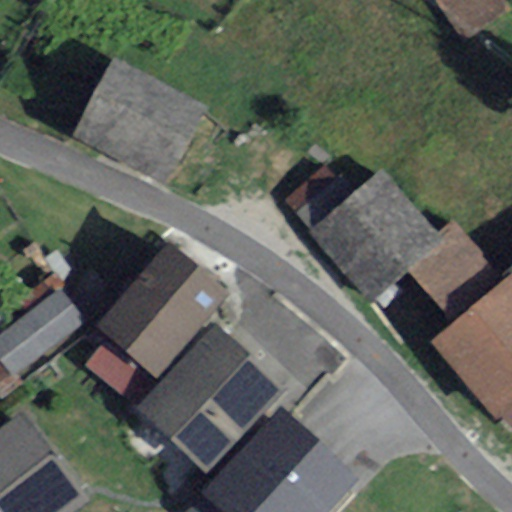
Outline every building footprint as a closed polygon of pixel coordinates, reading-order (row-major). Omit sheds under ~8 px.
[(430,0),(463,51),(511,19),(511,17),(501,0),(430,0)] [(198,118),(116,74),(83,134),(166,178),(198,118)] [(376,182),(315,233),(366,294),(428,243),(376,182)] [(170,256),(96,337),(154,390),(228,309),(170,256)] [(505,290),(431,351),(497,425),(511,414),(511,275),(502,286),(505,290)] [(0,338),(0,365),(11,381),(85,326),(61,293),(0,338)] [(214,338),(139,417),(204,480),(280,402),(214,338)] [(22,420),(0,437),(0,511),(87,511),(90,510),(22,420)] [(281,421),(195,511),(336,511),(356,491),(281,421)]
